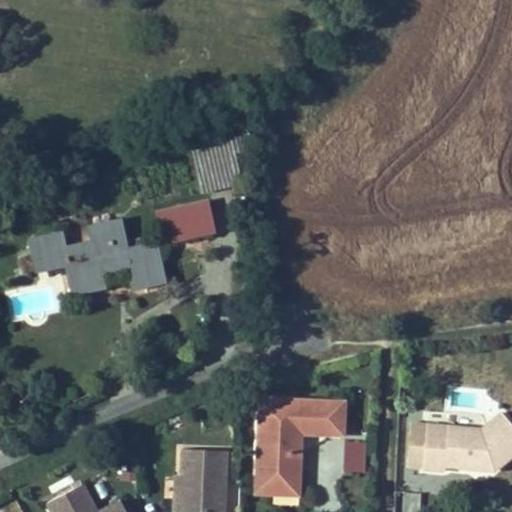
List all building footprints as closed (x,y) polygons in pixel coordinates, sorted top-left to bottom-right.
[(0,152),(13,153),(13,125),(0,124),(0,152)] [(250,144),(247,130),(230,134),(233,148),(250,144)] [(241,181),(233,148),(230,134),(189,143),(200,191),(241,181)] [(214,232),(208,201),(156,213),(162,244),(214,232)] [(100,272),(128,266),(133,288),(164,281),(156,243),(126,250),(119,220),(89,227),(92,241),(65,247),(61,233),(30,240),(33,254),(35,261),(22,264),(24,273),(66,264),(73,293),(104,286),(100,272)] [(35,261),(33,254),(20,257),(22,264),(35,261)] [(301,434),(302,400),(259,398),(255,494),(279,495),(283,481),(299,482),(300,453),(295,446),(295,433),(301,434)] [(326,435),(328,401),(302,400),(301,434),(326,435)] [(343,435),(344,401),(328,401),(326,435),(343,435)] [(493,471),(511,455),(511,425),(501,412),(481,429),(448,426),(446,439),(425,436),(422,468),(444,471),(445,466),(475,469),(476,464),(482,465),(486,470),(493,471)] [(178,414),(167,419),(172,431),(183,426),(178,414)] [(446,439),(448,426),(410,422),(406,466),(423,467),(425,436),(446,439)] [(223,511),(226,451),(182,449),(180,476),(179,499),(174,499),(173,511),(223,511)] [(101,453),(89,458),(93,469),(105,464),(101,453)] [(122,471),(121,480),(136,480),(136,472),(122,471)] [(299,495),(299,482),(283,481),(279,495),(299,495)] [(98,511),(96,511),(82,484),(47,503),(52,511),(125,511),(120,501),(98,511)] [(396,511),(417,511),(419,493),(398,492),(396,511)]
